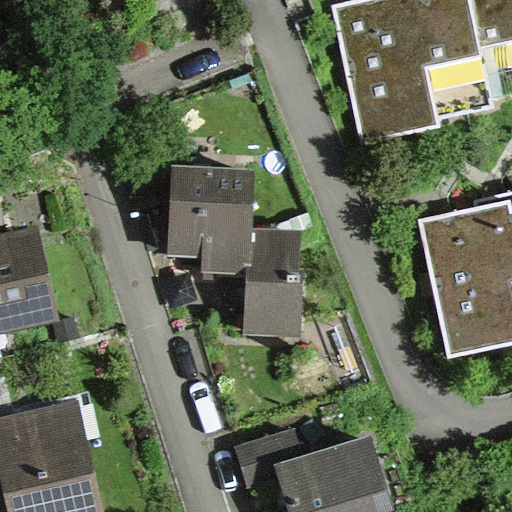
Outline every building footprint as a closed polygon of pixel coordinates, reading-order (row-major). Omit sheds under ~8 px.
[(511,0),(391,0),(331,13),(361,153),(438,136),(436,127),(491,115),(489,106),(511,101),(511,0)] [(254,176),(171,174),(169,257),(202,258),(202,276),(246,278),(244,342),(298,343),(300,237),(252,235),(254,176)] [(509,210),(419,229),(448,365),(511,352),(511,200),(507,201),(509,210)] [(6,247),(0,247),(0,337),(54,328),(37,241),(6,247)] [(100,511),(78,410),(0,426),(0,487),(5,511),(100,511)] [(293,435),(235,453),(248,495),(276,486),(284,511),(375,511),(373,504),(387,499),(370,441),(302,462),(293,435)]
